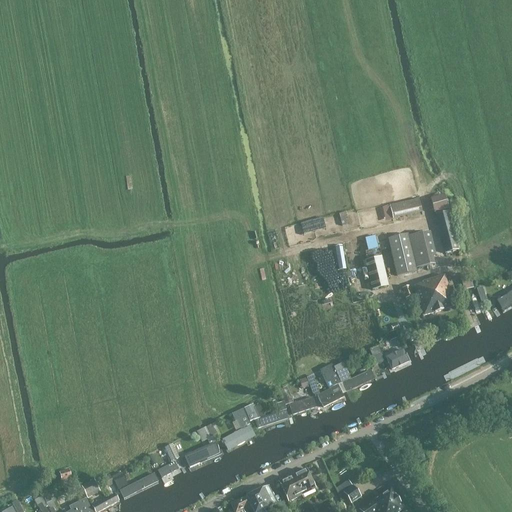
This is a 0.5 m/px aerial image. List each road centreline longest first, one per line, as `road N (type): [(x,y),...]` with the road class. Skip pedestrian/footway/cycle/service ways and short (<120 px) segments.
road 1 (track): [(343,0),(354,41),(400,111),(443,272),(393,289),(404,325)]
road 2 (unclassified): [(201,511),(511,360)]
